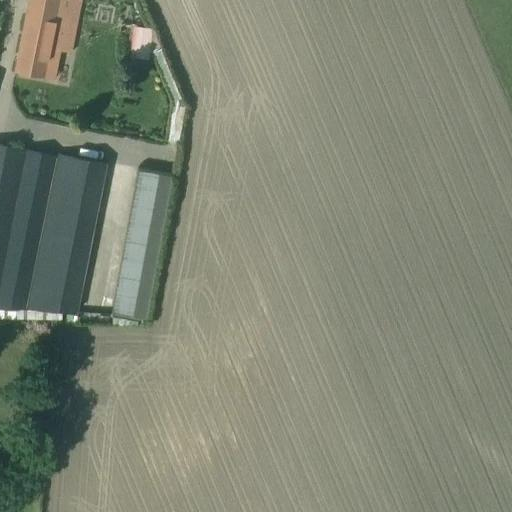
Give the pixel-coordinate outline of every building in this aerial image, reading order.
[(29,0),(15,71),(55,79),(60,51),(70,53),(80,0),(29,0)] [(132,25),(131,58),(151,59),(152,25),(132,25)] [(172,102),(165,141),(176,143),(177,143),(184,104),(183,104),(172,102)] [(0,309),(77,311),(107,162),(0,140),(0,309)] [(172,176),(138,169),(112,312),(146,318),(172,176)]
